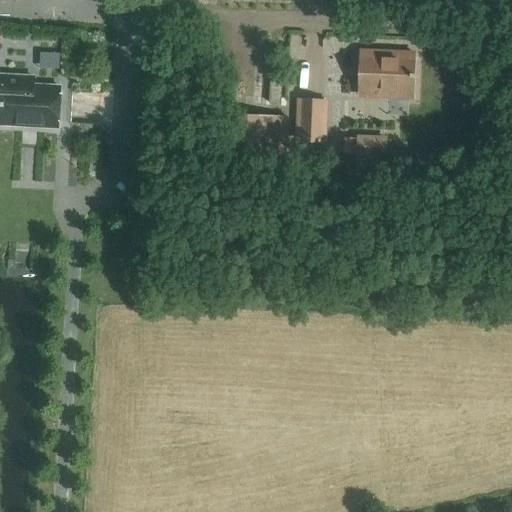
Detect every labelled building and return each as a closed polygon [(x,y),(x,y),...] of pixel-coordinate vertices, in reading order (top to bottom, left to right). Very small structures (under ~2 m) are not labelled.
[(358,95),(413,97),(415,53),(360,51),(358,95)] [(0,75),(0,104),(1,105),(0,124),(22,125),(22,123),(38,124),(38,126),(58,127),(60,87),(24,85),(25,77),(0,75)] [(292,182),(333,184),(337,94),(297,92),(292,182)] [(345,136),(344,152),(357,153),(357,154),(386,156),(388,136),(358,134),(358,137),(345,136)] [(26,150),(26,191),(38,191),(38,150),(26,150)]
